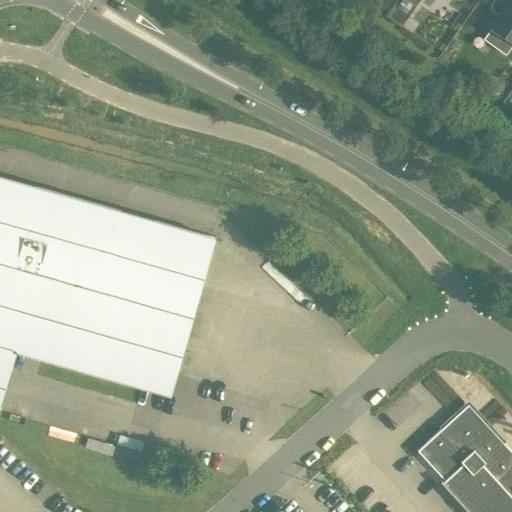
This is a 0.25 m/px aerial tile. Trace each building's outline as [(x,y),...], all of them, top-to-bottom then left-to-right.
[(511,0),(511,3),(506,0),(492,0),(490,3),(490,9),(501,17),(495,24),(493,23),(482,38),(505,55),(511,44),(511,0)] [(484,91),(503,93),(505,76),(485,75),(484,91)] [(511,94),(509,92),(503,102),(511,108),(511,94)] [(212,237),(0,176),(0,397),(14,349),(167,393),(168,391),(212,237)] [(511,511),(511,497),(498,482),(511,467),(511,453),(502,443),(499,446),(466,411),(443,432),(440,429),(416,451),(442,480),(440,482),(467,511),(511,511)] [(120,433),(118,443),(143,448),(145,438),(120,433)] [(89,435),(86,445),(113,453),(116,443),(89,435)]
